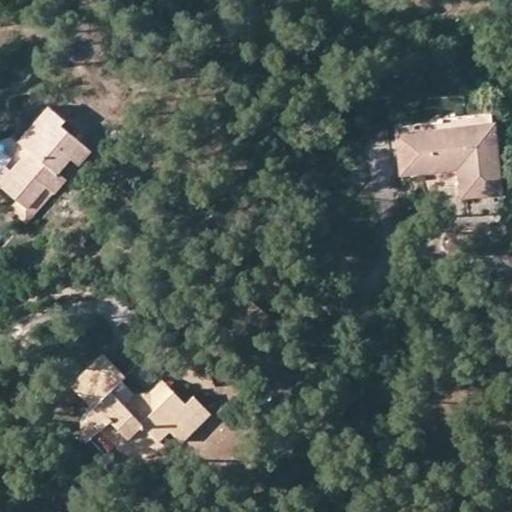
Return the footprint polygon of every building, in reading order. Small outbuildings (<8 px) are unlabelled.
[(39,185),(47,190),(59,176),(51,169),(65,156),(72,162),(85,149),(60,125),(64,120),(43,101),(35,113),(25,124),(14,135),(25,145),(17,152),(4,165),(1,162),(0,163),(0,188),(8,197),(17,206),(39,185)] [(19,119),(25,124),(35,113),(28,109),(19,119)] [(399,170),(455,165),(458,195),(495,191),(489,118),(395,127),(399,170)] [(8,142),(17,152),(25,145),(14,135),(8,142)] [(19,220),(47,190),(39,185),(17,206),(8,197),(2,204),(19,220)] [(132,434),(123,445),(125,449),(131,454),(136,457),(142,458),(150,459),(156,456),(162,452),(166,446),(168,440),(164,436),(171,428),(184,439),(213,409),(192,389),(184,397),(173,389),(153,409),(139,399),(131,409),(109,390),(121,378),(124,375),(99,353),(67,387),(84,402),(80,407),(83,411),(77,417),(76,429),(84,436),(89,441),(102,429),(113,416),(132,434)] [(140,362),(128,374),(141,386),(152,373),(140,362)] [(132,388),(121,378),(109,390),(131,409),(139,399),(153,409),(173,389),(160,376),(147,388),(132,388)] [(102,429),(123,445),(132,434),(113,416),(102,429)]
